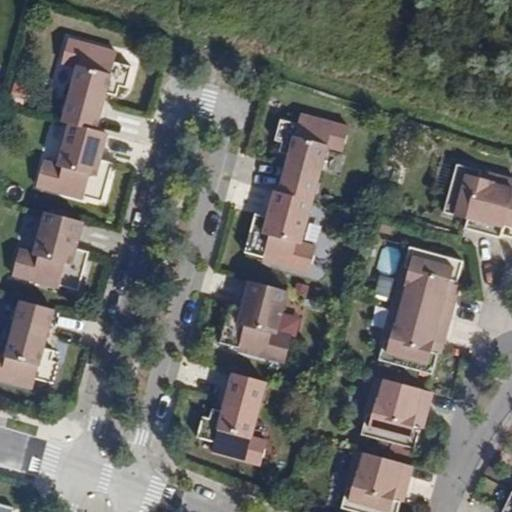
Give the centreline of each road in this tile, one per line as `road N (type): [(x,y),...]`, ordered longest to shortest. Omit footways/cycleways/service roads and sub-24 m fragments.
road 1 (residential): [(133,490),(236,94),(189,77),(83,471)]
road 2 (residential): [(511,339),(485,355),(454,480)]
